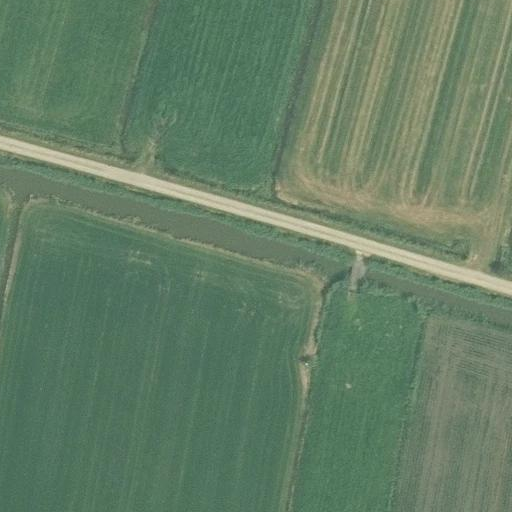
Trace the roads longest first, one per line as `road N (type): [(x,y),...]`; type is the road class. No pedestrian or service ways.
road 1 (unclassified): [(511,293),(0,144)]
road 2 (track): [(361,248),(335,511)]
